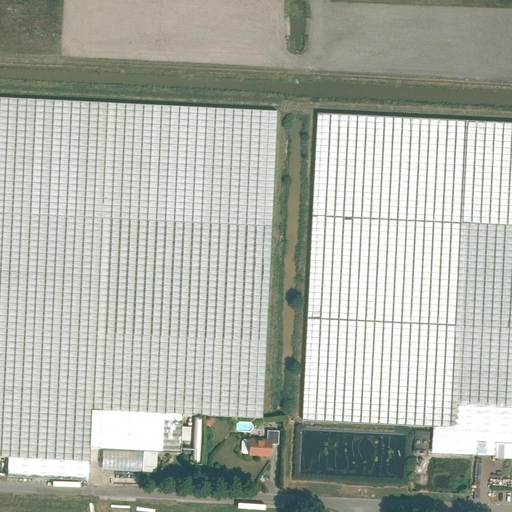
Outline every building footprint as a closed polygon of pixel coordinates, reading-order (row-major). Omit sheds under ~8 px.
[(0,97),(0,456),(8,457),(7,477),(89,481),(90,449),(143,451),(142,471),(154,472),(155,452),(180,453),(180,447),(181,440),(189,440),(190,427),(181,426),(182,414),(262,418),(276,111),(0,97)] [(511,122),(318,113),(303,420),(434,427),(432,452),(495,455),(496,443),(511,443),(511,122)] [(278,445),(278,431),(267,431),(267,440),(249,439),(249,440),(243,440),(239,441),(239,452),(242,454),(249,454),(249,455),(270,456),(271,444),(278,445)] [(428,454),(429,432),(415,431),(414,453),(428,454)] [(511,443),(496,443),(495,455),(495,457),(511,458),(511,443)]
